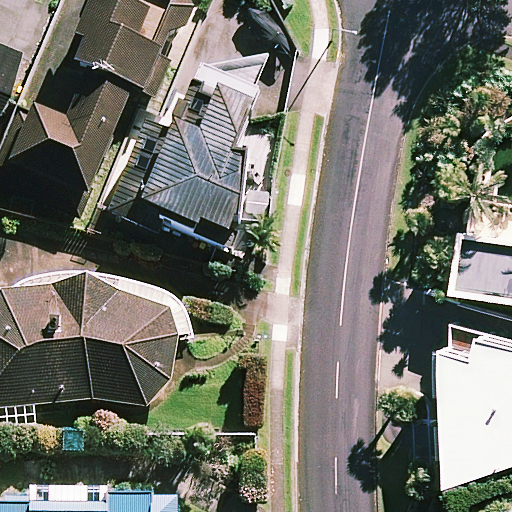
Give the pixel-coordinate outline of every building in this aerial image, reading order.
[(205,0),(96,0),(68,67),(90,76),(69,125),(26,107),(0,169),(0,188),(8,192),(80,222),(135,91),(145,95),(169,39),(187,46),(206,0),(205,0)] [(0,118),(24,60),(0,50),(0,118)] [(242,156),(261,85),(213,73),(197,134),(142,119),(117,214),(232,244),(254,159),(242,156)] [(511,241),(470,236),(463,292),(511,298),(511,241)] [(114,285),(2,294),(0,296),(0,409),(93,402),(94,407),(151,410),(174,383),(183,334),(173,313),(121,298),(114,285)] [(511,333),(453,325),(452,483),(511,464),(511,333)] [(179,511),(180,502),(104,499),(104,493),(30,491),(29,505),(0,504),(0,511),(179,511)]
